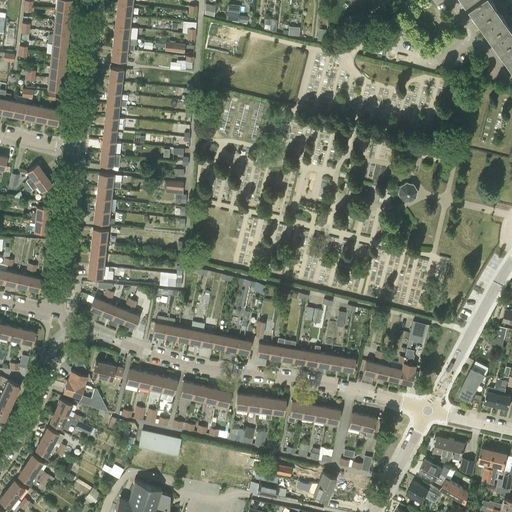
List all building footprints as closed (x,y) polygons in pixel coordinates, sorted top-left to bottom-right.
[(55,0),(55,8),(70,10),(70,0),(55,0)] [(511,30),(490,0),(473,0),(466,5),(467,7),(469,5),(511,64),(511,30)] [(117,2),(115,13),(130,15),(132,3),(117,2)] [(215,6),(205,3),(204,13),(214,16),(215,6)] [(69,21),(70,10),(55,8),(54,19),(69,21)] [(227,10),(226,18),(238,20),(239,12),(227,10)] [(130,15),(115,13),(114,24),(129,26),(130,15)] [(377,29),(382,37),(392,30),(397,37),(405,31),(395,16),(377,29)] [(67,32),(69,21),(54,19),(53,31),(67,32)] [(183,21),(182,32),(187,32),(196,33),(196,28),(196,22),(187,21),(183,21)] [(113,36),(128,37),(129,26),(114,24),(113,36)] [(66,44),(67,32),(53,31),(51,42),(66,44)] [(128,37),(113,36),(112,47),(127,49),(134,50),(134,45),(135,45),(136,38),(128,37)] [(165,41),(164,50),(184,52),(185,43),(165,41)] [(65,55),(66,44),(51,42),(50,54),(65,55)] [(125,60),(127,49),(112,47),(111,59),(125,60)] [(64,67),(65,55),(50,54),(49,65),(64,67)] [(191,68),(192,61),(185,61),(181,61),(180,62),(170,61),(170,68),(180,69),(185,69),(185,68),(191,68)] [(63,78),(64,67),(49,65),(48,76),(63,78)] [(110,67),(108,79),(121,81),(122,68),(110,67)] [(61,90),(63,78),(48,76),(46,88),(61,90)] [(121,81),(108,79),(107,91),(120,93),(121,81)] [(107,91),(106,103),(118,105),(126,106),(126,101),(119,100),(120,93),(107,91)] [(3,98),(0,113),(11,115),(14,100),(3,98)] [(25,103),(14,100),(11,115),(22,117),(25,103)] [(37,105),(25,103),(22,117),(34,120),(37,105)] [(118,105),(106,103),(104,116),(117,117),(118,105)] [(48,107),(37,105),(34,120),(45,122),(48,107)] [(59,110),(48,107),(45,122),(56,124),(59,110)] [(104,116),(103,128),(116,129),(117,117),(104,116)] [(102,140),(114,141),(116,129),(103,128),(102,140)] [(102,140),(100,152),(113,153),(114,141),(102,140)] [(113,153),(100,152),(99,164),(117,166),(119,154),(113,153)] [(24,187),(44,172),(37,163),(27,170),(31,176),(26,180),(26,181),(22,184),(24,187)] [(33,189),(37,185),(41,190),(52,182),(44,172),(24,187),(27,191),(32,188),(33,189)] [(98,172),(97,184),(112,186),(120,187),(120,182),(112,181),(113,174),(98,172)] [(18,174),(12,173),(9,186),(15,188),(18,174)] [(175,193),(183,193),(184,181),(166,179),(165,192),(175,193)] [(412,182),(405,180),(399,184),(399,185),(396,184),(395,190),(397,190),(397,191),(401,197),(408,199),(414,195),(416,188),(412,182)] [(112,186),(97,184),(95,196),(111,198),(112,186)] [(174,202),(180,203),(186,203),(186,194),(183,193),(175,193),(174,202)] [(95,196),(94,208),(109,210),(111,198),(95,196)] [(35,218),(48,219),(49,206),(36,205),(36,212),(29,211),(29,213),(23,212),(23,217),(29,218),(35,218)] [(108,217),(109,210),(94,208),(93,221),(115,223),(115,220),(123,221),(124,213),(115,212),(114,218),(108,217)] [(47,232),(48,219),(35,218),(29,218),(23,217),(22,222),(35,223),(34,230),(47,232)] [(92,227),(91,240),(106,241),(107,229),(92,227)] [(106,241),(91,240),(89,252),(104,253),(106,241)] [(104,253),(89,252),(88,264),(103,265),(104,253)] [(103,265),(88,264),(87,276),(102,278),(103,265)] [(0,281),(7,283),(10,270),(0,268),(0,281)] [(25,274),(10,270),(7,283),(22,287),(25,274)] [(160,271),(159,284),(175,286),(181,286),(182,273),(176,273),(160,271)] [(25,274),(22,287),(38,291),(41,278),(25,274)] [(98,282),(97,288),(106,289),(104,294),(108,296),(110,290),(112,283),(98,282)] [(89,308),(100,313),(105,301),(93,297),(89,308)] [(116,306),(105,301),(100,313),(111,318),(116,306)] [(111,318),(123,322),(128,310),(116,306),(111,318)] [(313,307),(307,306),(305,318),(311,319),(313,307)] [(322,309),(314,307),(312,321),(319,322),(322,309)] [(511,323),(511,310),(505,308),(501,321),(511,323)] [(139,315),(128,310),(123,322),(134,327),(139,315)] [(345,311),(338,310),(336,325),(343,326),(345,311)] [(167,323),(168,316),(157,314),(156,321),(154,321),(152,333),(164,336),(167,323)] [(176,338),(179,326),(173,325),(175,318),(168,316),(167,323),(164,336),(176,338)] [(205,328),(206,322),(194,320),(193,326),(205,328)] [(265,321),(258,320),(255,335),(262,336),(265,321)] [(426,323),(412,320),(410,330),(424,333),(426,323)] [(11,325),(0,322),(0,335),(8,337),(11,325)] [(493,336),(504,339),(506,327),(496,324),(493,336)] [(8,337),(19,340),(23,328),(11,325),(8,337)] [(176,338),(188,340),(191,328),(179,326),(176,338)] [(35,331),(23,328),(19,340),(32,343),(35,331)] [(203,331),(191,328),(188,340),(200,343),(203,331)] [(200,343),(212,345),(215,333),(203,331),(200,343)] [(226,335),(215,333),(212,345),(224,347),(226,335)] [(224,347),(236,350),(238,338),(226,335),(224,347)] [(504,339),(493,336),(488,335),(487,342),(502,345),(504,339)] [(277,344),(271,343),(269,356),(280,358),(283,346),(284,338),(278,337),(277,344)] [(251,340),(238,338),(236,350),(248,352),(251,340)] [(269,356),(271,343),(258,341),(256,354),(269,356)] [(314,351),(307,350),(304,362),(316,364),(319,352),(320,345),(315,344),(314,351)] [(295,347),(283,346),(280,358),(292,360),(295,347)] [(307,350),(295,347),(292,360),(304,362),(307,350)] [(398,380),(410,383),(414,367),(408,366),(410,357),(411,358),(413,348),(407,347),(406,352),(405,356),(404,356),(402,362),(401,368),(398,380)] [(330,354),(319,352),(316,364),(328,366),(330,354)] [(15,362),(14,369),(19,369),(19,366),(25,367),(29,356),(22,354),(20,362),(19,362),(15,362)] [(342,356),(330,354),(328,366),(340,368),(342,356)] [(355,358),(342,356),(340,368),(353,370),(355,358)] [(114,364),(95,359),(91,374),(119,381),(123,366),(114,364)] [(362,372),(374,375),(377,362),(365,359),(362,372)] [(389,365),(377,362),(374,375),(386,377),(389,365)] [(401,368),(389,365),(386,377),(398,380),(401,368)] [(125,382),(137,385),(141,370),(129,367),(125,382)] [(482,372),(472,367),(469,374),(470,374),(460,394),(469,398),(482,372)] [(67,378),(84,384),(84,383),(87,374),(70,369),(67,378)] [(137,385),(149,388),(153,373),(141,370),(137,385)] [(149,388),(161,390),(165,375),(153,373),(149,388)] [(177,378),(165,375),(161,390),(173,393),(177,378)] [(495,405),(502,379),(501,379),(501,376),(498,375),(495,387),(488,386),(487,390),(486,390),(483,402),(495,405)] [(81,395),(84,384),(67,378),(63,390),(80,396),(79,402),(89,405),(88,405),(108,411),(103,401),(91,397),(91,398),(81,395)] [(6,384),(3,391),(14,396),(20,385),(8,379),(6,384)] [(507,380),(502,379),(495,405),(507,407),(510,395),(504,394),(507,380)] [(179,394),(191,397),(195,383),(183,380),(179,394)] [(110,388),(119,391),(121,384),(112,381),(110,388)] [(191,397),(203,400),(207,385),(195,383),(191,397)] [(203,400),(215,403),(218,388),(207,385),(203,400)] [(218,388),(215,403),(227,406),(230,391),(218,388)] [(0,403),(9,408),(14,396),(3,391),(0,395),(0,403)] [(235,407),(247,409),(249,394),(237,392),(235,407)] [(261,395),(249,394),(247,409),(259,410),(261,395)] [(271,418),(272,412),(271,412),(273,397),(261,395),(259,410),(266,411),(265,417),(271,418)] [(285,399),(273,397),(271,412),(272,412),(283,413),(285,399)] [(60,398),(55,409),(67,415),(72,417),(83,422),(85,417),(69,410),(73,403),(60,398)] [(295,415),(301,416),(304,402),(291,399),(287,420),(294,421),(295,415)] [(301,416),(313,419),(316,404),(304,402),(301,416)] [(0,403),(0,417),(3,419),(9,408),(0,403)] [(313,419),(325,421),(328,406),(316,404),(313,419)] [(145,407),(136,405),(133,417),(143,419),(145,407)] [(340,408),(328,406),(325,421),(337,423),(340,408)] [(122,415),(131,416),(132,410),(123,408),(122,415)] [(148,408),(146,420),(154,422),(157,410),(148,408)] [(91,426),(83,422),(72,417),(67,415),(55,409),(49,421),(62,427),(67,429),(71,422),(76,424),(75,426),(88,433),(91,426)] [(110,412),(99,409),(97,414),(102,415),(103,417),(101,422),(106,423),(110,412)] [(348,425),(360,428),(363,414),(351,411),(348,425)] [(363,414),(360,428),(367,430),(366,436),(371,437),(375,417),(363,414)] [(167,424),(168,418),(159,416),(158,422),(167,424)] [(176,420),(174,419),(172,425),(181,427),(183,421),(176,420)] [(185,428),(193,430),(195,423),(186,422),(185,428)] [(196,430),(205,432),(206,426),(198,424),(196,430)] [(255,428),(245,426),(242,441),(251,443),(255,428)] [(47,427),(41,438),(53,444),(59,433),(47,427)] [(209,433),(217,435),(219,428),(210,427),(209,433)] [(266,431),(257,429),(254,444),(263,446),(266,431)] [(180,438),(141,430),(138,445),(177,453),(180,438)] [(277,439),(268,436),(266,446),(275,449),(276,444),(276,443),(277,439)] [(463,443),(436,436),(433,451),(443,453),(441,459),(447,461),(449,454),(460,457),(463,443)] [(46,455),(53,444),(41,438),(35,449),(46,455)] [(58,446),(58,447),(64,450),(66,445),(60,442),(58,446)] [(309,444),(300,442),(297,454),(306,456),(309,444)] [(481,480),(486,481),(493,450),(480,447),(477,460),(486,462),(481,480)] [(354,451),(344,448),(343,455),(353,457),(354,451)] [(505,453),(493,450),(486,481),(492,483),(495,470),(500,471),(505,453)] [(32,453),(25,464),(36,472),(43,461),(32,453)] [(352,460),(351,466),(368,470),(371,456),(364,454),(362,462),(352,460)] [(287,459),(277,457),(276,464),(275,464),(274,472),(289,475),(291,467),(286,466),(287,459)] [(340,457),(338,463),(351,466),(352,460),(340,457)] [(475,460),(463,457),(460,469),(472,472),(475,460)] [(443,481),(439,489),(442,491),(442,490),(466,503),(469,490),(470,488),(463,484),(462,486),(450,479),(451,477),(447,474),(450,467),(443,463),(441,467),(424,458),(419,469),(436,478),(436,477),(443,481)] [(125,468),(115,463),(113,466),(106,462),(103,467),(120,477),(125,468)] [(511,487),(511,463),(510,470),(506,469),(502,485),(511,487)] [(36,472),(25,464),(18,475),(29,482),(36,472)] [(320,476),(317,482),(331,488),(336,477),(318,469),(316,474),(320,476)] [(55,478),(44,470),(41,474),(46,478),(52,482),(55,478)] [(46,478),(41,474),(38,479),(43,483),(46,478)] [(226,485),(238,487),(240,478),(228,476),(226,485)] [(6,489),(17,497),(25,487),(14,479),(6,489)] [(161,488),(134,479),(128,498),(118,495),(112,511),(170,511),(168,511),(169,494),(160,491),(161,488)] [(439,489),(433,486),(430,492),(427,490),(427,489),(413,481),(406,492),(421,501),(423,496),(429,498),(436,501),(442,491),(439,489)] [(278,486),(258,482),(256,493),(276,497),(278,486)] [(326,500),(331,488),(317,482),(316,484),(311,482),(307,482),(304,487),(310,490),(309,492),(312,493),(312,494),(326,500)] [(510,488),(496,485),(495,491),(509,494),(510,488)] [(95,503),(103,493),(94,486),(86,496),(95,503)] [(17,497),(6,489),(0,496),(0,500),(9,507),(17,497)] [(24,496),(21,501),(26,505),(30,501),(24,496)] [(483,499),(482,504),(511,511),(511,498),(505,497),(504,503),(489,499),(489,501),(483,499)] [(252,498),(250,506),(257,507),(259,500),(252,498)] [(21,501),(18,505),(23,509),(26,505),(21,501)]
